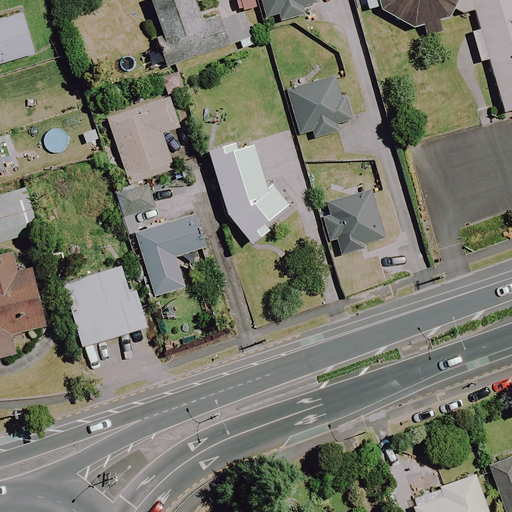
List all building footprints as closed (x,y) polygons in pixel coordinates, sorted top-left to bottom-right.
[(202,25),(193,0),(151,0),(150,1),(164,37),(157,39),(168,68),(229,46),(219,18),(202,25)] [(317,5),(315,0),(259,0),(266,20),(279,16),(281,24),(305,16),(303,10),(317,5)] [(511,110),(511,0),(382,0),(386,11),(414,29),(477,11),(506,112),(511,110)] [(0,66),(33,57),(21,17),(0,23),(0,66)] [(315,141),(340,133),(338,124),(350,120),(337,78),(285,94),(298,137),(312,132),(315,141)] [(182,129),(172,99),(107,120),(126,179),(172,165),(162,135),(182,129)] [(238,152),(236,146),(208,154),(227,215),(251,246),(269,234),(266,225),(289,209),(273,187),(265,187),(253,147),(238,152)] [(154,209),(147,186),(123,193),(130,216),(154,209)] [(0,244),(31,235),(18,191),(0,197),(0,244)] [(320,208),(332,245),(337,243),(341,258),(363,251),(362,247),(384,241),(370,193),(320,208)] [(205,249),(196,217),(136,235),(154,298),(184,290),(175,258),(205,249)] [(17,274),(12,255),(0,258),(0,359),(17,355),(11,336),(46,327),(31,270),(17,274)] [(128,294),(121,269),(64,286),(83,348),(145,330),(134,292),(128,294)] [(511,511),(511,456),(487,465),(502,511),(511,511)] [(487,511),(474,475),(440,488),(443,498),(414,508),(415,511),(487,511)]
